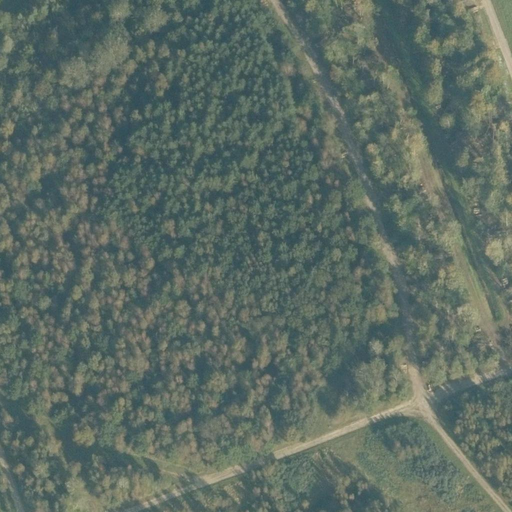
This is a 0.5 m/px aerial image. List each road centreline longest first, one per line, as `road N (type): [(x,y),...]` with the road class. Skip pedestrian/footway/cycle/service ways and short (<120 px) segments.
road 1 (track): [(273,0),(316,62),(377,210),(423,402),(507,511)]
road 2 (track): [(135,511),(511,369)]
